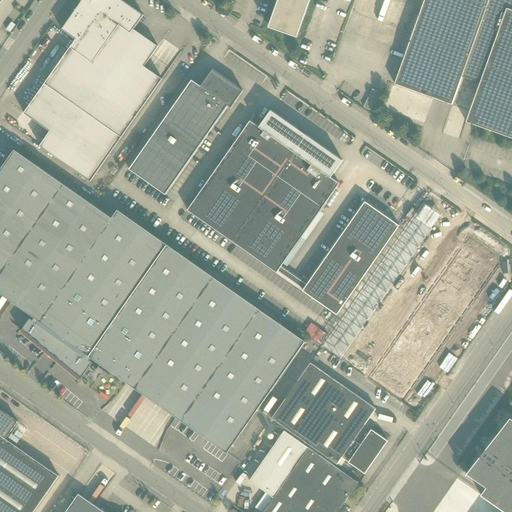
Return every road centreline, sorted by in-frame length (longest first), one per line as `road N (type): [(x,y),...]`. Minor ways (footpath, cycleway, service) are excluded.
road 1 (unclassified): [(511,236),(181,0)]
road 2 (unclassified): [(369,511),(511,311)]
road 3 (unclassified): [(197,511),(0,372)]
road 4 (unknown): [(324,322),(170,212)]
road 5 (unknown): [(41,511),(73,459),(0,405)]
road 6 (unknown): [(379,272),(440,185),(454,142)]
road 7 (unknown): [(258,89),(170,212)]
road 8 (unknown): [(360,128),(336,194),(295,260)]
